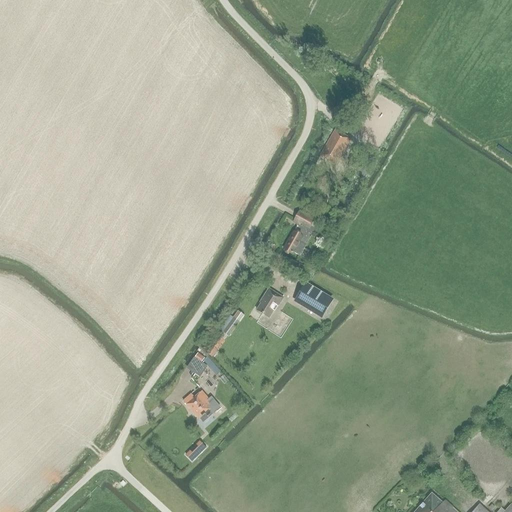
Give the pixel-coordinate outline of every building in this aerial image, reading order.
[(335,165),(351,139),(335,130),(320,156),(335,165)] [(365,163),(370,166),(375,159),(367,154),(362,161),(365,163)] [(366,173),(361,169),(358,175),(363,178),(366,173)] [(324,185),(331,174),(323,170),(317,181),(324,185)] [(304,248),(315,229),(310,227),(314,219),(299,212),(294,222),(298,224),(293,233),(294,233),(291,238),(284,249),(292,253),(293,252),(305,259),(310,252),(304,248)] [(288,267),(307,277),(310,270),(291,260),(288,267)] [(320,316),(330,299),(313,289),(304,284),(294,301),(320,316)] [(274,312),(283,298),(268,289),(260,303),(261,303),(257,311),(268,318),(273,311),(274,312)] [(239,322),(244,315),(238,311),(234,318),(233,318),(222,332),(229,337),(239,322)] [(220,336),(206,354),(213,359),(227,341),(220,336)] [(194,358),(201,363),(204,358),(198,353),(194,358)] [(211,369),(215,365),(207,357),(204,361),(211,369)] [(211,401),(202,392),(197,396),(195,394),(192,396),(191,394),(183,401),(186,405),(199,419),(200,418),(203,422),(220,407),(214,401),(213,400),(211,401)] [(192,462),(206,447),(199,441),(185,455),(192,462)] [(431,494),(414,511),(511,511),(511,503),(505,511),(501,508),(497,511),(488,511),(480,505),(472,511),(456,511),(444,501),(442,503),(431,494)]
